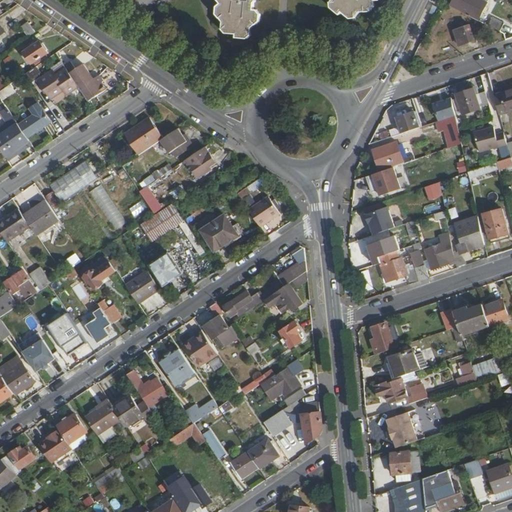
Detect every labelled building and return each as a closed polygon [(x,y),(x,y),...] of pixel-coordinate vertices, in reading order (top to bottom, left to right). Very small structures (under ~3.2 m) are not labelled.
[(213,0),(214,1),(219,2),(217,7),(214,6),(213,14),(221,22),(218,30),(221,33),(233,35),(233,39),(246,40),(252,34),(251,27),(261,21),(261,15),(255,14),(256,11),(252,10),(254,2),(257,0),(213,0)] [(339,0),(340,1),(335,9),(345,16),(350,13),(369,0),(339,0)] [(369,0),(350,13),(356,17),(361,16),(363,13),(377,10),(381,3),(379,1),(379,0),(369,0)] [(453,0),(451,5),(470,15),(469,16),(479,21),(487,4),(479,0),(453,0)] [(492,17),(489,25),(501,31),(505,23),(492,17)] [(19,23),(27,37),(34,32),(26,19),(19,23)] [(454,29),(459,45),(481,38),(477,25),(471,27),(470,24),(454,29)] [(40,42),(25,52),(33,64),(48,53),(47,51),(48,50),(44,44),(42,45),(40,42)] [(79,87),(88,101),(106,89),(101,83),(103,82),(98,76),(93,79),(83,64),(75,70),(70,62),(64,66),(66,69),(79,87)] [(53,70),(43,77),(36,67),(27,74),(35,85),(40,81),(42,83),(43,84),(53,99),(66,90),(69,94),(79,87),(66,69),(64,66),(63,64),(53,70)] [(493,96),(498,115),(511,110),(511,84),(510,85),(511,91),(493,96)] [(0,91),(0,96),(2,99),(13,92),(8,86),(2,90),(0,91)] [(455,97),(461,116),(480,110),(478,106),(475,96),(474,91),(455,97)] [(0,146),(4,152),(7,156),(31,140),(28,137),(19,124),(18,122),(11,112),(3,100),(0,101),(0,111),(7,121),(10,125),(1,132),(0,129),(0,146)] [(35,113),(19,124),(28,137),(52,121),(38,102),(31,107),(35,113)] [(395,119),(400,135),(418,129),(413,113),(395,119)] [(447,119),(453,148),(460,145),(457,129),(454,117),(447,119)] [(124,135),(139,156),(160,142),(163,140),(149,118),(124,135)] [(7,121),(0,125),(0,129),(1,132),(10,125),(7,121)] [(472,132),(478,153),(498,147),(499,151),(507,149),(503,136),(495,138),(494,134),(492,126),(472,132)] [(160,142),(173,161),(194,147),(189,140),(187,142),(182,135),(178,129),(163,140),(160,142)] [(373,151),(378,170),(402,162),(397,144),(373,151)] [(462,148),(464,164),(470,163),(468,147),(462,148)] [(89,160),(131,223),(149,211),(107,148),(89,160)] [(186,161),(198,178),(208,171),(206,169),(215,163),(205,148),(186,161)] [(511,163),(510,158),(495,163),(497,170),(511,164),(511,163)] [(457,173),(466,171),(463,159),(455,161),(457,173)] [(85,161),(97,178),(98,177),(86,160),(85,161)] [(85,161),(51,184),(62,202),(97,178),(85,161)] [(495,163),(466,173),(468,179),(471,178),(497,171),(495,163)] [(393,167),(371,175),(378,196),(400,188),(393,167)] [(143,178),(146,185),(160,180),(157,173),(143,178)] [(221,181),(237,192),(242,186),(225,174),(221,181)] [(422,187),(427,201),(442,195),(437,182),(422,187)] [(197,188),(204,196),(210,192),(203,183),(197,188)] [(90,191),(117,232),(128,225),(101,184),(90,191)] [(147,194),(158,212),(167,206),(163,199),(167,197),(160,186),(147,194)] [(46,196),(59,215),(66,210),(54,191),(46,196)] [(249,210),(260,227),(280,214),(268,197),(249,210)] [(25,217),(31,227),(38,237),(61,222),(48,202),(25,217)] [(426,215),(438,209),(434,202),(422,208),(426,215)] [(173,204),(141,225),(152,242),(184,221),(173,204)] [(387,207),(365,214),(372,235),(395,228),(387,207)] [(450,219),(457,217),(454,207),(447,209),(450,219)] [(20,209),(0,222),(0,230),(8,242),(31,227),(25,217),(20,209)] [(481,214),(488,243),(508,238),(501,209),(481,214)] [(443,212),(433,215),(435,220),(444,217),(443,212)] [(202,231),(215,251),(239,235),(238,233),(242,230),(238,223),(233,226),(225,215),(202,231)] [(249,229),(255,226),(251,217),(245,220),(249,229)] [(404,224),(411,246),(416,244),(410,223),(404,224)] [(125,237),(133,248),(145,239),(137,227),(132,230),(125,237)] [(423,250),(429,269),(446,263),(452,261),(452,257),(450,249),(448,234),(439,237),(441,245),(423,250)] [(455,244),(459,254),(482,246),(480,236),(455,244)] [(354,241),(358,266),(377,264),(375,257),(375,255),(369,257),(365,237),(354,241)] [(399,254),(401,262),(409,259),(417,281),(426,278),(422,269),(419,260),(421,259),(421,258),(416,244),(411,246),(413,251),(407,253),(407,252),(406,252),(399,254)] [(455,244),(450,246),(450,249),(452,257),(459,254),(455,244)] [(151,266),(165,286),(182,274),(169,254),(151,266)] [(378,265),(381,274),(384,281),(388,279),(404,274),(408,284),(417,281),(409,259),(401,262),(399,254),(395,256),(396,259),(378,265)] [(428,266),(425,256),(421,258),(421,259),(419,260),(422,269),(428,266)] [(106,257),(82,274),(92,290),(97,290),(101,287),(102,283),(101,281),(116,271),(106,257)] [(292,275),(281,282),(284,288),(289,284),(292,282),(307,273),(305,263),(291,273),(292,275)] [(30,275),(41,291),(48,286),(50,284),(40,268),(30,275)] [(5,283),(15,299),(33,287),(23,271),(5,283)] [(148,271),(126,286),(138,304),(160,289),(148,271)] [(307,273),(292,282),(297,288),(307,281),(307,273)] [(281,282),(260,297),(258,294),(253,298),(248,291),(225,306),(232,317),(239,312),(237,310),(242,306),(246,313),(268,298),(284,288),(281,282)] [(284,288),(268,298),(274,307),(278,304),(284,313),(291,309),(292,311),(302,304),(289,284),(284,288)] [(2,294),(9,303),(13,301),(7,291),(2,294)] [(57,309),(64,305),(58,296),(51,301),(57,309)] [(481,306),(488,326),(507,319),(500,300),(481,306)] [(100,308),(103,312),(111,323),(111,324),(120,318),(109,302),(100,308)] [(239,336),(232,326),(229,328),(220,315),(223,313),(216,302),(211,307),(218,318),(205,326),(213,339),(215,337),(222,347),(239,336)] [(451,313),(456,327),(459,336),(488,326),(481,306),(480,304),(466,309),(465,307),(450,312),(451,313)] [(31,327),(48,352),(66,340),(57,325),(59,323),(52,312),(31,327)] [(96,317),(103,327),(104,329),(111,323),(103,312),(96,317)] [(445,315),(450,329),(456,327),(451,313),(445,315)] [(0,337),(2,341),(11,336),(0,320),(0,337)] [(370,339),(375,354),(391,349),(383,322),(372,326),(375,337),(370,339)] [(281,333),(291,348),(299,342),(295,335),(300,331),(295,323),(281,333)] [(92,335),(98,344),(109,336),(104,329),(103,327),(92,335)] [(450,329),(454,341),(460,340),(459,336),(456,327),(450,329)] [(219,354),(205,334),(193,342),(191,340),(185,345),(200,367),(219,354)] [(215,337),(213,339),(220,349),(222,348),(222,347),(215,337)] [(256,342),(247,348),(252,354),(260,348),(256,342)] [(165,358),(159,363),(176,388),(195,375),(178,350),(172,354),(170,352),(164,356),(165,358)] [(386,358),(393,378),(398,376),(414,371),(416,371),(411,357),(409,351),(386,358)] [(411,357),(416,371),(423,368),(418,354),(411,357)] [(18,357),(0,369),(0,373),(2,376),(21,362),(18,357)] [(453,380),(456,388),(475,381),(470,370),(468,361),(464,362),(465,365),(458,367),(461,377),(453,380)] [(2,377),(14,393),(15,395),(34,383),(21,362),(2,376),(2,377)] [(470,370),(475,381),(504,371),(501,365),(480,372),(478,367),(470,370)] [(146,401),(148,404),(152,401),(150,399),(165,389),(158,378),(146,386),(135,369),(128,375),(146,401)] [(276,379),(288,394),(300,385),(288,369),(276,379)] [(393,378),(372,386),(376,396),(383,394),(386,403),(405,397),(400,382),(413,378),(411,372),(398,376),(393,378)] [(505,372),(496,375),(501,387),(510,383),(505,372)] [(264,373),(244,390),(248,395),(268,377),(264,373)] [(0,378),(0,403),(14,393),(2,377),(0,378)] [(405,388),(410,403),(427,397),(422,383),(405,388)] [(303,387),(286,399),(290,405),(307,393),(303,387)] [(115,406),(123,418),(127,425),(143,414),(146,417),(153,412),(148,404),(146,401),(138,406),(131,395),(115,406)] [(86,417),(98,435),(123,418),(115,406),(110,399),(102,404),(103,406),(86,417)] [(194,421),(220,409),(216,399),(200,406),(199,403),(188,408),(194,421)] [(233,400),(220,405),(224,413),(236,408),(233,400)] [(302,404),(309,443),(322,436),(322,435),(320,413),(317,413),(315,401),(302,404)] [(284,409),(265,422),(275,436),(293,423),(284,409)] [(393,440),(396,448),(416,441),(407,412),(386,420),(389,428),(388,429),(392,440),(393,440)] [(60,429),(70,444),(88,431),(76,414),(58,426),(60,429)] [(292,416),(294,423),(304,421),(303,414),(292,416)] [(195,422),(171,438),(175,445),(194,432),(200,442),(206,438),(203,434),(195,422)] [(60,429),(52,435),(53,437),(49,440),(41,445),(52,461),(72,448),(70,444),(60,429)] [(206,438),(220,458),(227,453),(211,429),(203,434),(206,438)] [(250,451),(261,468),(261,469),(281,455),(269,438),(250,451)] [(143,447),(147,454),(158,447),(153,440),(143,447)] [(12,454),(21,469),(36,458),(29,447),(24,449),(23,447),(12,454)] [(250,451),(233,463),(244,479),(261,468),(250,451)] [(389,453),(391,474),(398,474),(398,480),(409,480),(408,473),(410,473),(409,451),(389,453)] [(3,460),(18,474),(23,471),(21,469),(12,454),(3,460)] [(138,462),(141,468),(150,465),(148,458),(138,462)] [(0,461),(0,486),(3,489),(18,474),(3,460),(2,459),(0,461)] [(464,464),(470,478),(482,473),(478,459),(464,464)] [(489,470),(495,491),(511,485),(511,476),(508,464),(489,470)] [(422,478),(424,493),(434,489),(435,489),(430,476),(427,477),(422,478)] [(395,509),(394,511),(426,511),(424,493),(422,478),(389,490),(394,503),(402,501),(402,507),(395,509)] [(30,484),(35,491),(42,486),(37,479),(30,484)] [(167,482),(160,485),(163,493),(170,490),(167,482)] [(186,494),(197,511),(213,500),(210,496),(217,490),(211,482),(207,485),(206,483),(203,485),(202,483),(186,494)] [(434,489),(442,510),(464,502),(457,482),(435,489),(434,489)] [(186,511),(176,498),(154,511),(186,511)] [(394,503),(395,509),(402,507),(402,501),(394,503)]
